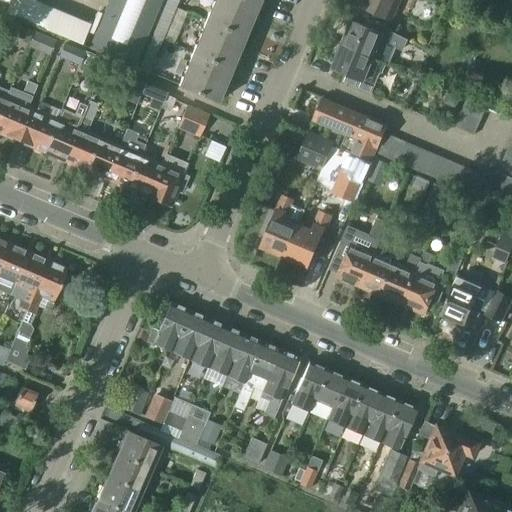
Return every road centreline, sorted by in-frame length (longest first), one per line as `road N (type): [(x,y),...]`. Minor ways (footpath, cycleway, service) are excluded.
road 1 (residential): [(199,278),(511,410)]
road 2 (residential): [(199,278),(314,0)]
road 3 (residential): [(33,511),(146,255)]
road 4 (residential): [(0,194),(146,255)]
